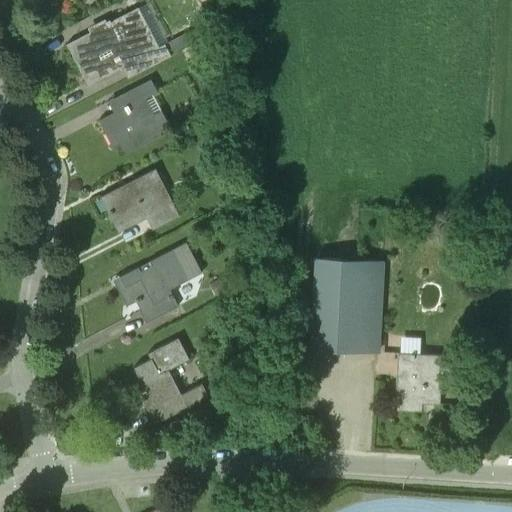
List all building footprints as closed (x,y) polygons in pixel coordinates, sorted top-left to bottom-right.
[(109,21),(105,23),(106,25),(65,45),(85,87),(135,63),(139,72),(169,56),(164,45),(152,51),(139,23),(134,25),(129,14),(110,23),(109,21)] [(168,43),(172,52),(194,41),(189,32),(168,43)] [(153,115),(144,98),(155,92),(149,80),(106,102),(112,113),(98,121),(111,148),(118,145),(123,155),(170,132),(161,111),(153,115)] [(215,137),(205,142),(212,155),(222,150),(215,137)] [(151,230),(179,216),(154,169),(99,197),(117,233),(145,219),(151,230)] [(449,232),(445,243),(456,247),(460,236),(449,232)] [(187,243),(118,278),(123,288),(117,291),(125,307),(135,302),(140,312),(138,312),(144,324),(177,308),(169,290),(202,272),(187,243)] [(378,353),(382,260),(314,257),(310,350),(378,353)] [(220,277),(208,283),(214,294),(225,288),(220,277)] [(181,394),(169,369),(188,360),(177,338),(146,354),(149,359),(133,368),(145,393),(139,396),(154,425),(207,397),(200,384),(181,394)] [(439,405),(440,389),(438,388),(439,355),(396,353),(393,411),(421,413),(422,404),(439,405)]
